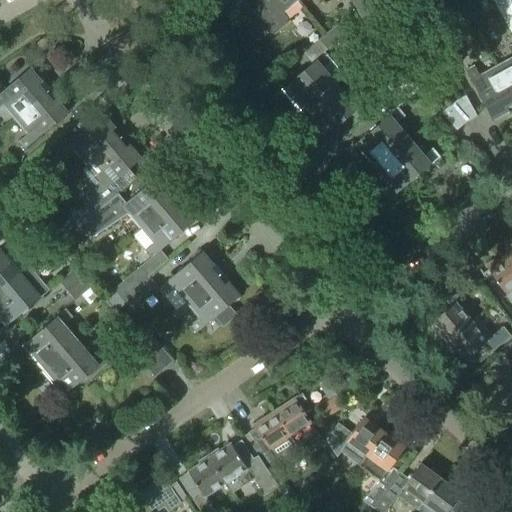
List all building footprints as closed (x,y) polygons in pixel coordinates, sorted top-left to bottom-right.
[(274,36),(291,22),(283,12),(297,0),(259,0),(263,4),(254,12),(274,36)] [(351,0),(368,29),(379,23),(366,0),(351,0)] [(445,0),(453,14),(468,6),(464,0),(445,0)] [(511,33),(511,11),(505,0),(501,0),(495,3),(511,33)] [(328,49),(346,34),(337,25),(319,41),(328,49)] [(450,68),(461,62),(444,31),(433,37),(450,68)] [(511,93),(511,44),(508,47),(511,54),(511,58),(497,67),(511,93)] [(301,114),(336,85),(323,69),(332,61),(324,52),(311,63),(312,64),(281,90),(301,114)] [(434,61),(427,54),(422,58),(421,56),(385,87),(393,96),(411,81),(434,61)] [(480,76),(475,66),(466,70),(494,120),(511,110),(511,93),(497,67),(480,76)] [(14,121),(50,91),(31,69),(0,94),(0,107),(2,106),(14,121)] [(400,105),(419,89),(411,81),(393,96),(400,105)] [(350,101),(336,85),(301,114),(321,138),(352,112),(353,113),(366,102),(359,93),(350,101)] [(24,150),(68,113),(50,91),(14,121),(27,136),(18,143),(24,150)] [(456,130),(466,122),(477,116),(465,95),(454,102),(441,113),(456,130)] [(374,169),(409,140),(395,124),(404,116),(397,107),(384,119),(385,120),(355,146),(374,169)] [(104,115),(60,152),(67,159),(74,153),(87,167),(81,171),(82,172),(122,137),(104,115)] [(97,196),(71,218),(78,227),(76,229),(77,229),(117,195),(120,192),(112,183),(141,159),(122,137),(82,172),(84,175),(82,177),(97,196)] [(423,157),(409,140),(374,169),(395,193),(425,168),(426,168),(439,157),(432,149),(423,157)] [(0,186),(16,173),(8,164),(0,171),(0,186)] [(0,190),(6,197),(24,182),(16,173),(0,186),(0,190)] [(141,228),(176,199),(157,177),(125,204),(117,195),(77,229),(77,230),(79,228),(92,235),(128,214),(141,228)] [(151,259),(194,221),(176,199),(141,228),(153,243),(144,251),(151,259)] [(17,233),(34,218),(26,209),(8,224),(17,233)] [(62,238),(67,234),(62,228),(57,232),(62,238)] [(0,288),(18,273),(5,257),(14,249),(6,240),(0,245),(0,288)] [(186,303),(221,274),(202,252),(159,289),(165,296),(174,288),(186,303)] [(511,257),(510,254),(495,264),(493,262),(485,267),(488,270),(481,275),(499,301),(506,297),(511,304),(511,257)] [(66,292),(84,277),(76,268),(59,283),(66,292)] [(112,309),(148,277),(140,268),(113,290),(114,292),(105,300),(112,309)] [(32,289),(18,273),(0,288),(0,320),(5,326),(35,300),(36,301),(49,290),(41,281),(32,289)] [(196,333),(215,317),(223,326),(236,315),(228,306),(240,296),(221,274),(186,303),(199,318),(190,326),(196,333)] [(82,295),(92,287),(84,277),(66,292),(75,301),(82,295)] [(129,309),(156,286),(148,277),(112,309),(115,313),(125,305),(129,309)] [(446,344),(473,322),(455,302),(468,290),(461,281),(442,297),(450,306),(431,322),(441,333),(438,335),(446,344)] [(92,287),(82,295),(91,306),(102,297),(92,287)] [(43,370),(77,341),(63,325),(72,317),(65,309),(52,320),(53,321),(23,347),(43,370)] [(473,322),(446,344),(454,353),(457,351),(465,360),(484,344),(491,353),(511,334),(511,333),(504,325),(488,340),(473,322)] [(163,370),(172,362),(150,335),(140,343),(163,370)] [(91,357),(77,341),(43,370),(63,394),(93,368),(94,369),(107,358),(100,350),(91,357)] [(511,341),(502,349),(509,360),(511,357),(511,341)] [(154,378),(163,370),(140,343),(131,351),(154,378)] [(339,390),(348,384),(339,370),(334,374),(332,380),(339,390)] [(511,393),(508,396),(504,392),(495,399),(511,420),(511,419),(511,393)] [(329,400),(337,412),(344,407),(336,396),(329,400)] [(297,402),(295,398),(274,412),(290,438),(311,424),(303,412),(310,408),(304,398),(297,402)] [(290,438),(274,412),(253,425),(255,429),(249,433),(256,445),(252,448),(256,455),(260,452),(269,466),(297,448),(290,438)] [(360,467),(385,433),(365,418),(353,435),(339,424),(326,442),(336,458),(340,452),(360,467)] [(388,435),(385,433),(360,467),(380,482),(364,503),(373,509),(400,474),(391,467),(405,448),(396,441),(398,438),(390,432),(388,435)] [(242,440),(233,446),(231,442),(219,450),(217,447),(208,453),(226,482),(232,491),(253,478),(263,493),(276,485),(258,456),(254,459),(242,440)] [(201,511),(215,511),(204,496),(226,482),(208,453),(198,460),(199,463),(188,470),(201,491),(191,497),(201,511)] [(330,464),(324,455),(313,463),(320,472),(330,464)] [(400,474),(373,509),(376,511),(385,511),(398,496),(417,511),(423,503),(440,479),(439,477),(441,475),(432,469),(430,471),(422,465),(410,481),(400,474)] [(313,472),(305,481),(313,488),(320,478),(313,472)] [(168,511),(181,503),(163,476),(132,497),(140,509),(142,507),(145,511),(154,511),(164,506),(168,511)] [(440,479),(423,503),(435,511),(446,511),(448,510),(450,511),(461,511),(475,494),(460,483),(455,490),(440,479)] [(285,488),(279,492),(284,500),(291,496),(285,488)] [(325,511),(330,505),(322,500),(315,509),(318,511),(325,511)]
